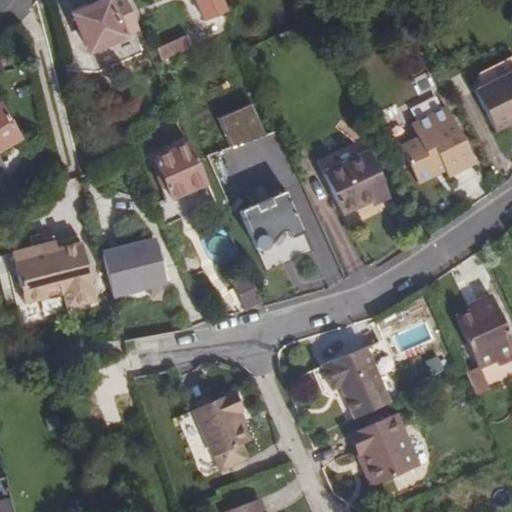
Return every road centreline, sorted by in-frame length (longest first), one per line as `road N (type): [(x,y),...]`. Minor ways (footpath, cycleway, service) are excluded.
road 1 (residential): [(511,204),(423,269),(336,311),(249,335)]
road 2 (residential): [(321,511),(249,335)]
